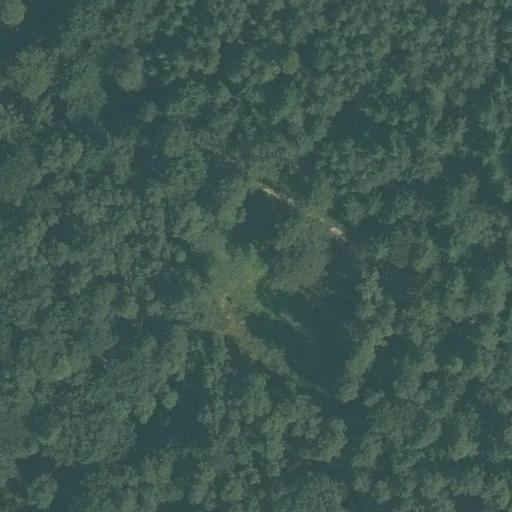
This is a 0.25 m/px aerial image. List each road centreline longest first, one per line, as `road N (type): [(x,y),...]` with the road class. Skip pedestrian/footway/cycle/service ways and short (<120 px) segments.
road 1 (track): [(449,310),(223,167),(22,104)]
road 2 (track): [(214,511),(181,481),(129,405),(0,184)]
road 3 (track): [(268,511),(449,310)]
road 4 (unknown): [(511,345),(394,459),(310,511)]
road 5 (track): [(103,0),(22,104)]
